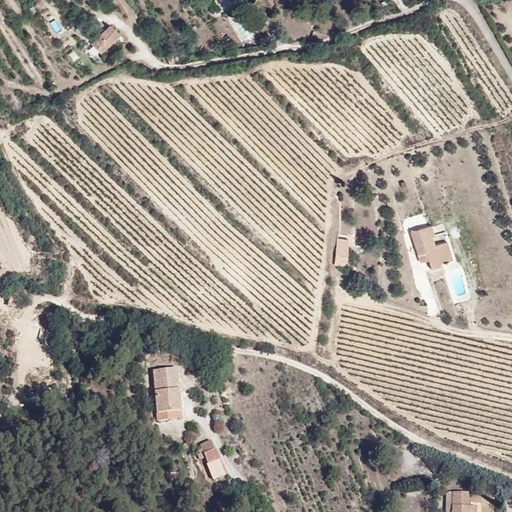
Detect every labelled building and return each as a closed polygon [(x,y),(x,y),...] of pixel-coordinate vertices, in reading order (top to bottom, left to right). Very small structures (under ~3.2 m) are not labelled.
[(114,36),(105,29),(89,48),(98,56),(105,48),(114,36)] [(179,60),(175,53),(163,59),(168,66),(179,60)] [(433,244),(431,239),(433,238),(431,227),(410,232),(417,256),(427,254),(431,271),(442,268),(441,264),(452,261),(446,241),(433,244)] [(335,240),(334,250),(346,251),(347,241),(335,240)] [(345,267),(346,251),(334,250),(333,266),(345,267)] [(428,261),(427,254),(417,256),(419,263),(428,261)] [(8,304),(17,295),(9,295),(8,304)] [(175,414),(159,371),(159,414),(175,414)] [(182,414),(182,371),(159,371),(175,414),(182,414)] [(178,423),(175,414),(159,414),(159,422),(178,423)] [(225,477),(213,443),(200,447),(201,452),(195,454),(198,464),(205,461),(213,481),(225,477)] [(449,511),(449,494),(442,494),(441,511),(449,511)] [(474,511),(475,511),(466,510),(466,494),(449,494),(449,511),(474,511)]
